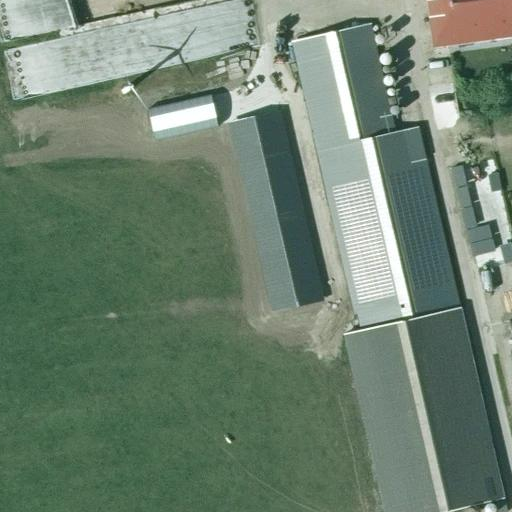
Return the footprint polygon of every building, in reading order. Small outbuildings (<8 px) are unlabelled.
[(511,0),(427,0),(434,48),(511,37),(511,0)] [(361,331),(345,335),(385,511),(445,511),(503,499),(419,129),(397,134),(371,25),(295,43),(361,331)] [(479,226),(494,224),(483,157),(469,159),(479,226)] [(495,224),(482,228),(465,163),(454,166),(478,256),(501,250),(495,224)] [(500,255),(504,273),(511,271),(511,261),(510,253),(500,255)]
